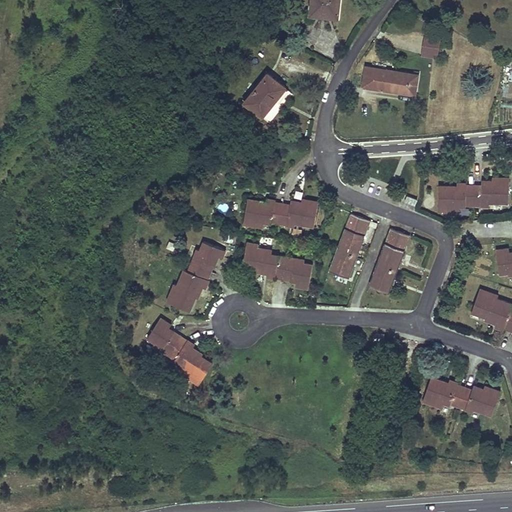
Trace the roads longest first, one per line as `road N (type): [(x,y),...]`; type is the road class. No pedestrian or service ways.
road 1 (residential): [(417,327),(444,240),(430,226),(342,193),(324,153)]
road 2 (unclassified): [(511,137),(324,153)]
road 3 (residential): [(324,153),(340,77),(393,0)]
road 4 (residential): [(417,327),(256,315)]
